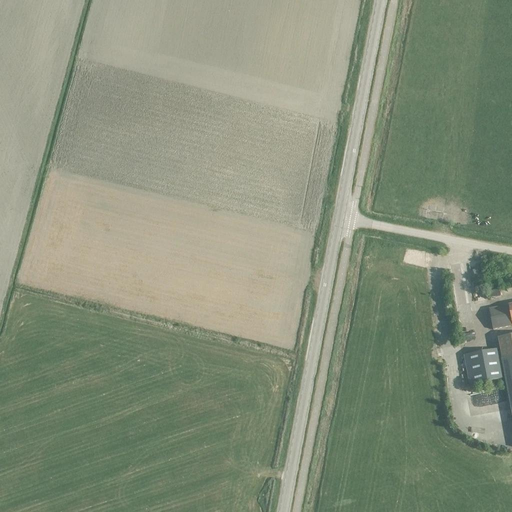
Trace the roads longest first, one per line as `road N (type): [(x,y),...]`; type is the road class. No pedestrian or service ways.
road 1 (secondary): [(283,511),(337,219)]
road 2 (secondary): [(337,219),(379,0)]
road 3 (unclassified): [(511,252),(337,219)]
